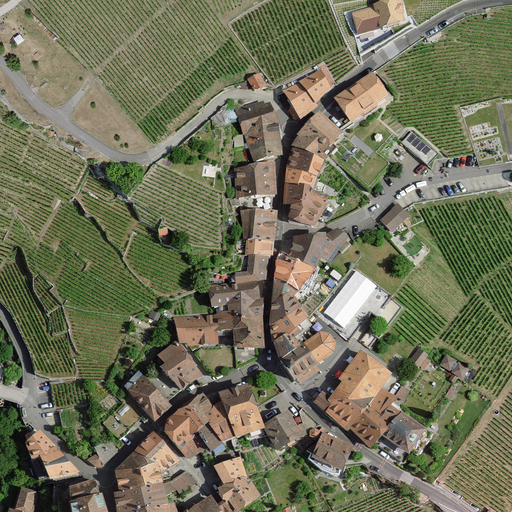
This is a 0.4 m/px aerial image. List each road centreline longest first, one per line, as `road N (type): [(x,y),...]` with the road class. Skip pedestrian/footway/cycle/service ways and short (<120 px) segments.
road 1 (unclassified): [(0,64),(35,105),(124,158),(159,150),(235,91),(271,93),(293,129)]
road 2 (residential): [(268,363),(318,418),(462,511)]
road 3 (residential): [(280,234),(325,232),(423,182),(511,169)]
road 4 (residential): [(268,363),(191,396),(105,478)]
road 5 (residential): [(105,478),(86,470),(36,418),(32,399),(0,389)]
road 6 (unclassified): [(481,0),(450,11),(369,65)]
road 7 (residential): [(280,234),(268,363)]
